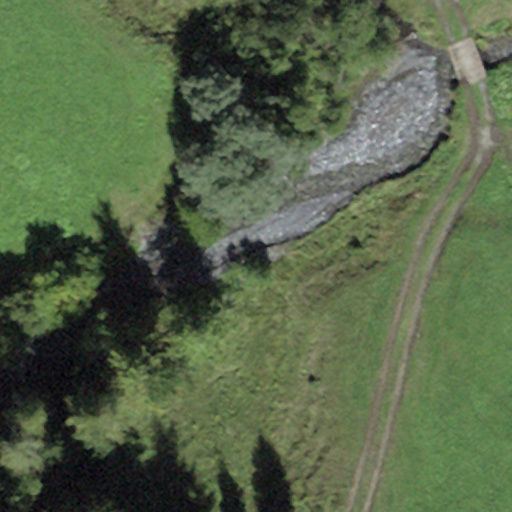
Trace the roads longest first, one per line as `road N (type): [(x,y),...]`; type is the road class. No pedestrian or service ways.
road 1 (track): [(479,115),(464,187),(428,241),(352,511)]
road 2 (track): [(479,115),(460,56),(428,0)]
